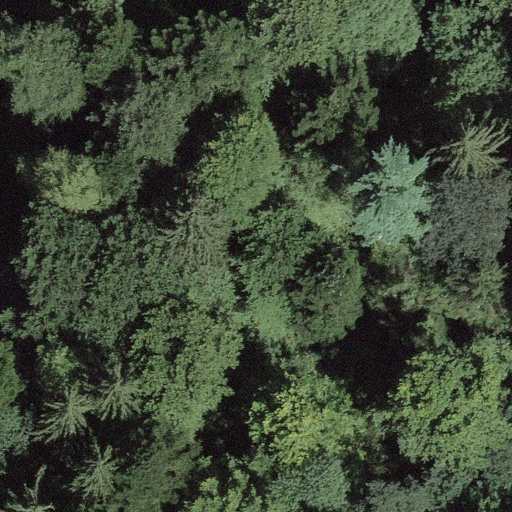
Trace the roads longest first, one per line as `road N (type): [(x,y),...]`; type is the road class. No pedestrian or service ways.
road 1 (track): [(59,334),(154,418),(231,511)]
road 2 (track): [(0,474),(59,334)]
